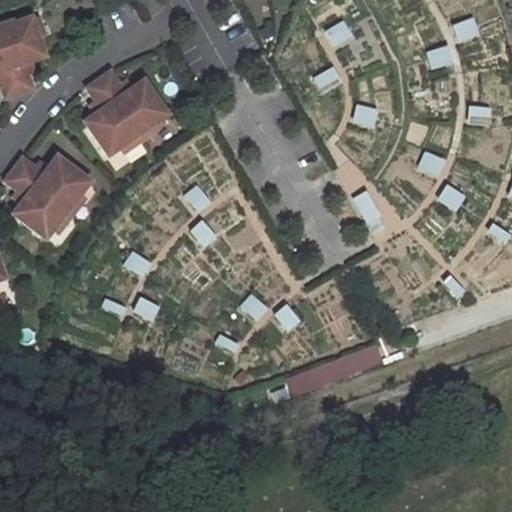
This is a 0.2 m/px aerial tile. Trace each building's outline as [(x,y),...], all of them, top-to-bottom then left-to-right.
[(453,26),(458,43),(477,36),(472,20),(453,26)] [(1,32),(22,98),(23,98),(31,96),(36,94),(35,92),(32,79),(28,68),(36,65),(50,61),(44,41),(38,25),(37,21),(1,32)] [(38,25),(44,41),(51,39),(46,22),(38,25)] [(341,25),(324,35),(333,49),(350,39),(341,25)] [(22,98),(1,32),(0,32),(0,78),(3,89),(8,103),(23,99),(22,98)] [(431,71),(451,64),(446,49),(426,55),(431,71)] [(39,78),(36,65),(28,68),(32,79),(39,78)] [(330,72),(313,82),(321,95),(338,85),(330,72)] [(102,82),(140,140),(141,139),(157,129),(172,119),(148,84),(136,92),(129,97),(123,88),(114,75),(102,82)] [(102,82),(89,91),(97,104),(104,113),(97,118),(85,126),(108,160),(122,151),(140,140),(102,82)] [(123,88),(129,97),(136,92),(130,83),(123,88)] [(90,109),(97,118),(104,113),(97,104),(90,109)] [(492,111),(471,108),(469,125),(490,128),(492,111)] [(352,125),(373,131),(377,115),(357,109),(352,125)] [(140,140),(144,146),(145,145),(161,135),(157,129),(141,139),(140,140)] [(144,146),(140,140),(122,151),(126,157),(144,146)] [(443,164),(425,155),(418,170),(436,178),(443,164)] [(15,173),(71,215),(83,199),(92,187),(59,162),(51,172),(46,178),(36,171),(24,161),(15,173)] [(51,172),(41,165),(36,171),(46,178),(51,172)] [(71,215),(15,173),(7,184),(19,194),(29,202),(24,208),(16,219),(48,244),(57,233),(71,215)] [(438,203),(457,213),(465,199),(445,189),(438,203)] [(196,190),(182,201),(196,218),(209,207),(196,190)] [(29,202),(19,194),(13,200),(24,208),(29,202)] [(76,219),(89,203),(83,199),(71,215),(76,219)] [(71,215),(57,233),(63,236),(76,219),(71,215)] [(203,252),(216,240),(201,226),(189,238),(203,252)] [(489,235),(507,247),(511,239),(511,238),(494,227),(489,235)] [(132,258),(122,272),(139,283),(149,269),(132,258)] [(446,287),(460,301),(467,295),(452,281),(446,287)] [(241,312),(258,324),(268,312),(250,299),(241,312)] [(133,318),(153,327),(160,313),(140,304),(133,318)] [(100,314),(120,324),(124,316),(104,306),(100,314)] [(274,320),(288,336),(301,324),(287,309),(274,320)] [(216,347),(234,357),(238,349),(220,339),(216,347)] [(288,375),(293,393),(377,366),(372,348),(288,375)]
